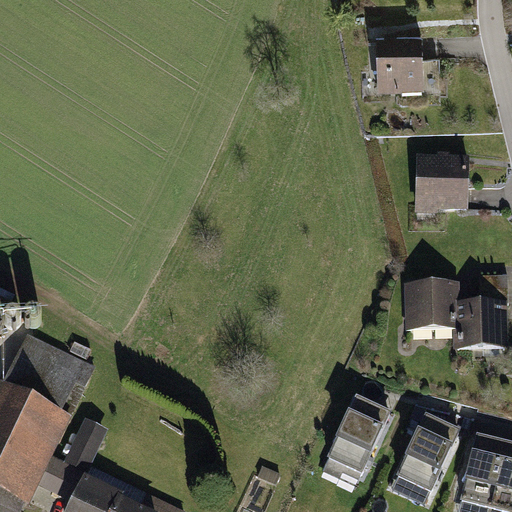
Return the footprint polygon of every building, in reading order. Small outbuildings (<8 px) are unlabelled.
[(428,41),(380,42),(381,94),(441,94),(441,61),(428,61),(428,41)] [(471,162),(418,160),(416,223),(469,225),(471,162)] [(508,283),(480,284),(481,310),(505,309),(509,309),(508,283)] [(453,291),(404,293),(405,343),(454,341),(453,311),(453,291)] [(0,320),(8,324),(18,304),(0,295),(0,320)] [(507,361),(505,309),(481,310),(453,311),(454,341),(455,362),(507,361)] [(42,320),(36,319),(32,322),(29,327),(30,333),(35,336),(40,337),(45,334),(47,329),(46,324),(42,320)] [(22,321),(16,321),(11,324),(9,329),(10,334),(14,338),(20,338),(25,336),(27,331),(26,325),(22,321)] [(31,342),(7,395),(71,423),(95,371),(31,342)] [(7,395),(0,391),(0,511),(30,511),(41,489),(52,464),(71,423),(7,395)] [(330,468),(367,485),(397,421),(360,404),(330,468)] [(400,485),(437,503),(467,439),(430,421),(400,485)] [(67,471),(90,482),(94,474),(110,437),(87,426),(67,471)] [(461,511),(462,511),(498,511),(511,456),(511,450),(478,442),(461,511)] [(511,511),(511,456),(498,511),(511,511)] [(75,511),(124,511),(133,492),(94,474),(90,482),(67,471),(52,464),(41,489),(78,506),(75,511)] [(178,511),(133,492),(124,511),(178,511)]
